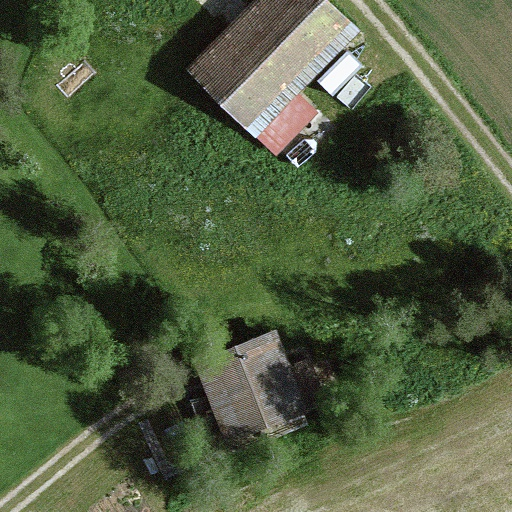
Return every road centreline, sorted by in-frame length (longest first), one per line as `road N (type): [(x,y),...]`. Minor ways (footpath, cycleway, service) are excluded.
road 1 (track): [(5,511),(202,351)]
road 2 (track): [(372,0),(511,181)]
